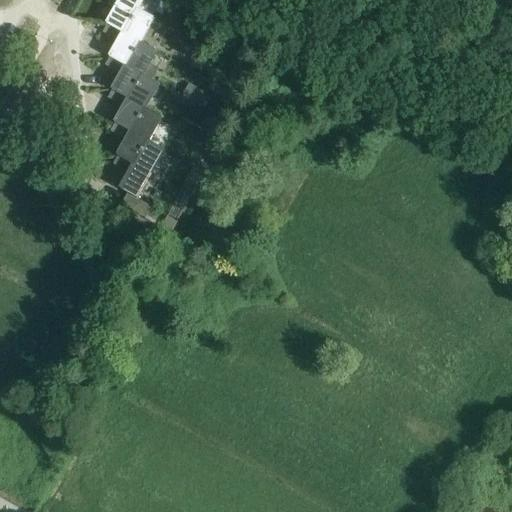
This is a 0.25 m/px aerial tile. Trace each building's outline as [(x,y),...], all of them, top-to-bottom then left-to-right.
[(123,35),(138,10),(143,0),(111,0),(109,5),(116,9),(107,26),(123,35)] [(126,68),(140,43),(154,19),(138,10),(123,35),(107,26),(103,34),(119,42),(110,59),(126,68)] [(129,101),(143,76),(150,64),(156,52),(140,43),(126,68),(110,59),(106,66),(122,74),(112,92),(129,101)] [(191,68),(201,69),(202,57),(191,57),(191,68)] [(160,70),(150,64),(143,76),(129,101),(112,92),(108,100),(124,108),(115,125),(131,134),(146,109),(159,85),(153,82),(160,70)] [(211,98),(183,83),(177,95),(205,110),(211,98)] [(134,167),(148,142),(162,118),(146,109),(131,134),(115,125),(111,132),(127,140),(117,158),(134,167)] [(134,167),(117,158),(113,165),(130,173),(120,191),(137,200),(164,151),(148,142),(134,167)]
